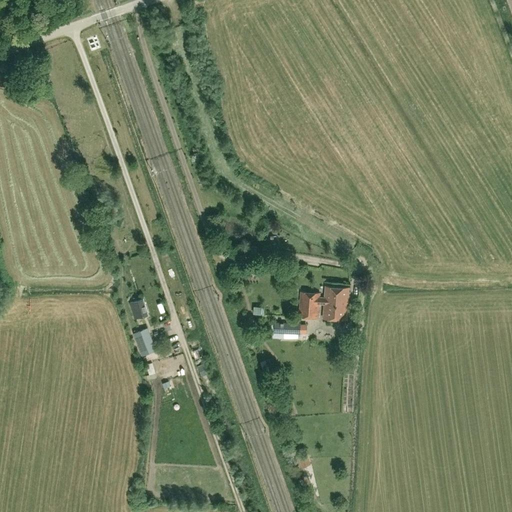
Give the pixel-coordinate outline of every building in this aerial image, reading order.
[(174,20),(180,18),(177,9),(172,11),(174,20)] [(245,267),(245,276),(254,276),(255,268),(245,267)] [(318,317),(319,304),(324,304),(323,318),(347,319),(349,287),(325,286),(325,297),(320,296),(320,292),(301,291),(300,316),(318,317)] [(148,314),(143,298),(130,302),(134,318),(148,314)] [(301,333),(301,323),(275,322),(274,332),(301,333)] [(156,350),(147,327),(133,333),(142,355),(156,350)] [(270,359),(260,363),(263,371),(273,368),(270,359)] [(304,454),(299,456),(303,466),(308,464),(304,454)]
